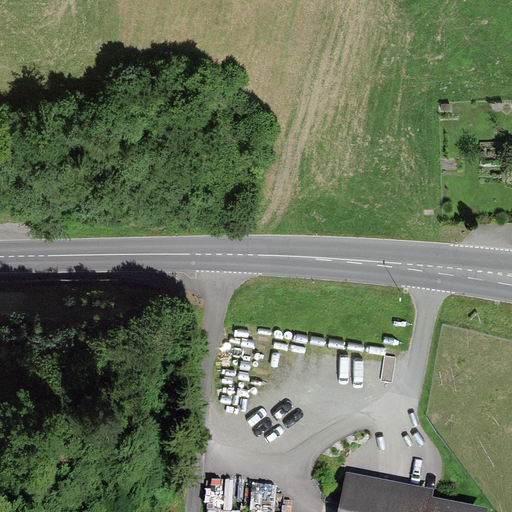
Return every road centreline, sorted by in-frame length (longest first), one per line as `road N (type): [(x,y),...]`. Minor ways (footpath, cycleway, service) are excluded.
road 1 (secondary): [(216,256),(303,255),(511,278)]
road 2 (unclassified): [(216,256),(193,511)]
road 3 (secondary): [(0,258),(216,256)]
